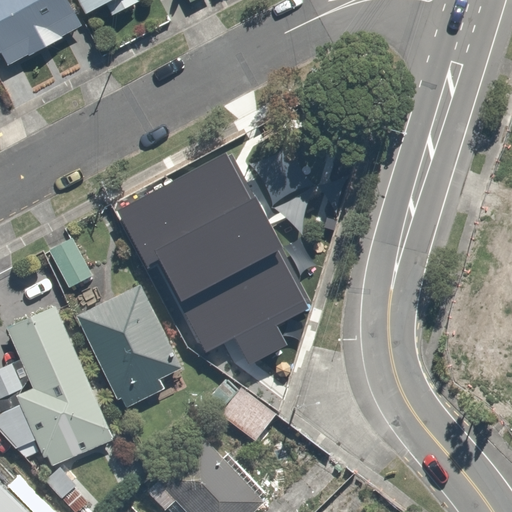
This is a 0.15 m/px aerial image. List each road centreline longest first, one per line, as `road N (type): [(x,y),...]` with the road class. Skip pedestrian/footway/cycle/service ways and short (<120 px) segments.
road 1 (secondary): [(492,511),(406,403),(387,328),(396,265),(474,2)]
road 2 (residential): [(358,0),(0,188)]
